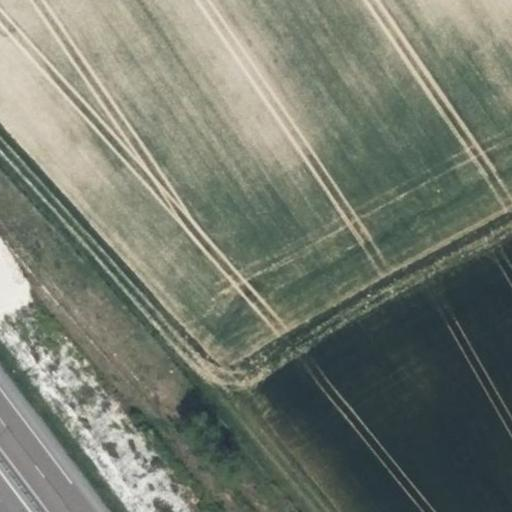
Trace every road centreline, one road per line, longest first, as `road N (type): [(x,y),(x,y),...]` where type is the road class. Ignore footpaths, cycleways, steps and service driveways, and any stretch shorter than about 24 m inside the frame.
road 1 (track): [(0,136),(217,372),(284,362),(511,240)]
road 2 (track): [(284,362),(407,511)]
road 3 (motorway): [(74,511),(0,411)]
